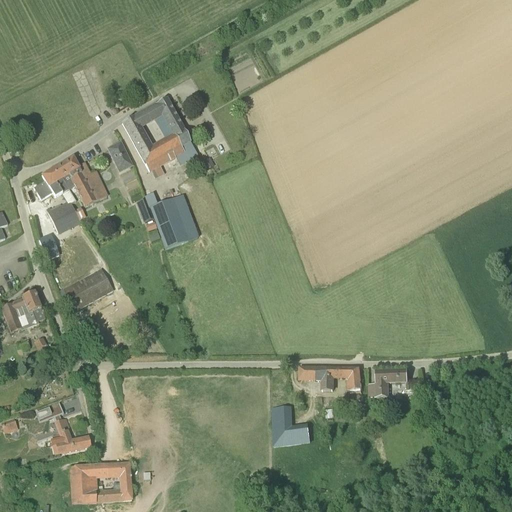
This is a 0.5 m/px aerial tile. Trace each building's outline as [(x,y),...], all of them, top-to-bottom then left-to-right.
[(180,167),(197,157),(189,144),(190,144),(166,100),(122,125),(126,132),(125,133),(126,133),(148,174),(151,172),(155,181),(164,176),(159,168),(175,159),(180,167)] [(12,140),(12,149),(15,149),(15,153),(18,153),(18,149),(21,149),(21,140),(12,140)] [(108,151),(119,174),(131,168),(120,145),(108,151)] [(73,159),(52,171),(58,182),(61,180),(68,190),(74,187),(85,209),(107,198),(95,173),(89,176),(83,166),(78,168),(73,159)] [(203,163),(207,171),(213,168),(209,160),(203,163)] [(58,182),(52,171),(51,172),(42,177),(41,177),(45,183),(33,190),(41,202),(52,195),(55,199),(61,195),(68,191),(68,190),(61,180),(58,182)] [(146,202),(153,220),(165,251),(197,239),(182,197),(157,206),(153,195),(144,199),(146,202)] [(151,216),(146,202),(136,206),(144,226),(153,222),(151,216)] [(70,205),(68,206),(51,215),(49,210),(46,212),(58,235),(80,224),(75,214),(71,206),(70,205)] [(156,230),(153,224),(145,227),(147,233),(156,230)] [(51,236),(38,242),(47,263),(59,258),(51,236)] [(113,292),(101,271),(62,292),(74,314),(113,292)] [(23,301),(1,310),(11,335),(45,321),(34,294),(22,299),(23,301)] [(40,341),(34,344),(37,351),(39,350),(41,354),(45,352),(40,341)] [(20,348),(22,354),(30,350),(28,344),(20,348)] [(347,392),(361,391),(362,391),(358,371),(299,370),(299,381),(323,381),(322,393),(332,393),(333,379),(346,379),(347,392)] [(407,385),(407,373),(375,373),(375,386),(369,386),(369,400),(388,400),(388,385),(407,385)] [(60,404),(36,414),(40,423),(64,414),(60,404)] [(270,420),(271,437),(303,436),(302,420),(286,420),(270,420)] [(58,455),(88,450),(90,449),(88,439),(70,443),(68,436),(70,435),(65,421),(55,425),(55,424),(48,426),(52,436),(57,434),(59,439),(49,441),(51,448),(52,448),(54,456),(57,456),(57,457),(58,457),(58,455)] [(1,428),(4,436),(17,431),(15,423),(1,428)] [(131,503),(130,480),(131,480),(130,478),(129,466),(70,469),(72,507),(131,503)]
